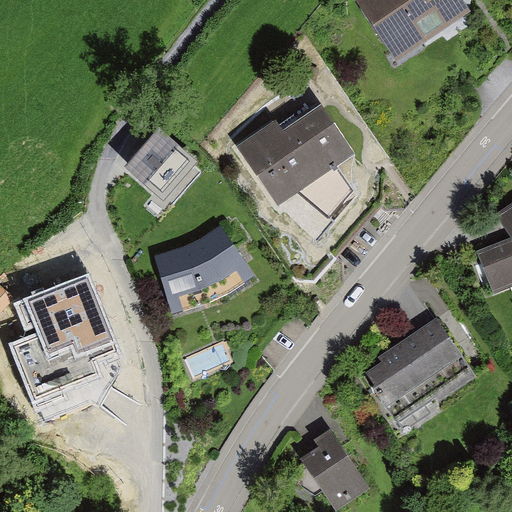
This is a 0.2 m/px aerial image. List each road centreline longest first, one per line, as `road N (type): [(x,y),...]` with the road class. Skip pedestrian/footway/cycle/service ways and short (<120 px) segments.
road 1 (track): [(156,511),(163,364),(104,203),(104,182),(132,118),(228,0)]
road 2 (residential): [(212,511),(326,342),(511,122)]
